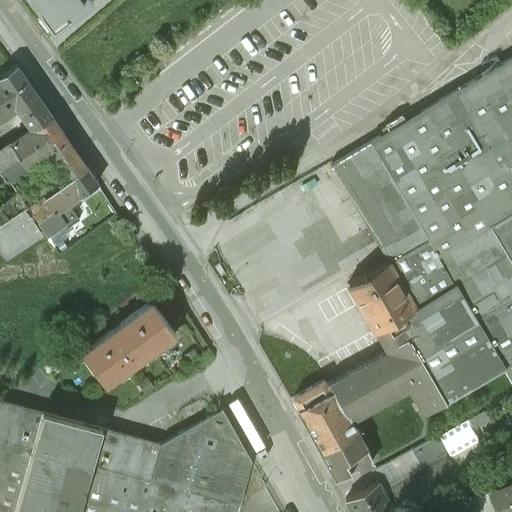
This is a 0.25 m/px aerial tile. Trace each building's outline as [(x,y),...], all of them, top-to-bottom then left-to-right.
[(92,2),(91,0),(29,0),(52,31),(92,2)] [(511,63),(372,147),(427,240),(439,260),(492,228),(511,216),(511,63)] [(51,115),(16,66),(0,75),(0,119),(17,108),(31,129),(51,115)] [(51,115),(31,129),(10,143),(26,167),(50,150),(67,139),(51,115)] [(86,168),(67,139),(50,150),(63,168),(51,176),(58,187),(65,182),(86,168)] [(37,222),(54,209),(45,195),(28,207),(9,179),(26,167),(10,143),(0,150),(0,223),(6,219),(15,232),(34,217),(37,222)] [(427,240),(372,147),(335,169),(389,261),(389,262),(427,240)] [(97,183),(86,168),(65,182),(58,187),(45,195),(54,209),(55,211),(96,184),(97,183)] [(65,226),(55,211),(54,209),(37,222),(47,236),(65,226)] [(511,216),(492,228),(507,252),(511,261),(511,216)] [(454,284),(507,252),(492,228),(439,260),(454,284)] [(389,262),(389,261),(347,284),(374,332),(381,328),(454,284),(439,260),(427,240),(389,262)] [(504,367),(511,362),(511,261),(507,252),(454,284),(381,328),(392,347),(414,384),(408,388),(423,414),(467,389),(504,367)] [(105,385),(174,334),(150,301),(81,351),(105,385)] [(339,399),(349,417),(356,413),(358,416),(408,388),(414,384),(392,347),(349,370),(359,389),(339,399)] [(323,379),(292,396),(299,407),(296,409),(319,450),(356,429),(349,417),(339,399),(359,389),(349,370),(326,383),(323,379)] [(201,400),(198,402),(197,405),(198,408),(200,411),(203,412),(206,411),(209,409),(210,406),(209,403),(207,401),(204,399),(201,400)] [(186,408),(184,410),(183,413),(184,416),(186,419),(189,420),(192,419),(194,417),(195,414),(195,411),(193,408),(190,407),(186,408)] [(373,461),(356,429),(319,450),(334,478),(357,466),(358,469),(373,461)] [(393,488),(448,456),(436,436),(372,471),(378,481),(387,496),(393,488)] [(458,462),(453,465),(456,471),(457,472),(480,459),(476,452),(458,462)] [(453,453),(448,456),(453,465),(458,462),(453,453)] [(387,496),(378,481),(346,499),(352,511),(384,511),(392,508),(415,495),(426,489),(456,471),(453,465),(448,456),(393,488),(387,496)] [(484,511),(484,508),(493,505),(488,494),(483,481),(464,489),(465,511),(484,511)] [(511,511),(511,484),(488,494),(493,505),(484,508),(484,511),(511,511)] [(438,511),(426,489),(415,495),(424,511),(438,511)]
